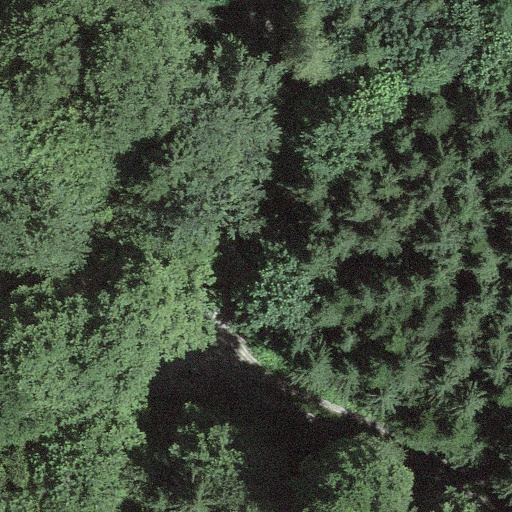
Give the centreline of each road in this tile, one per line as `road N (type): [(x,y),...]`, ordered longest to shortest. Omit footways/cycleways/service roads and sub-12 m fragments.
road 1 (track): [(511,510),(418,467),(144,370)]
road 2 (track): [(144,370),(234,204),(234,0)]
road 3 (track): [(0,428),(144,370)]
